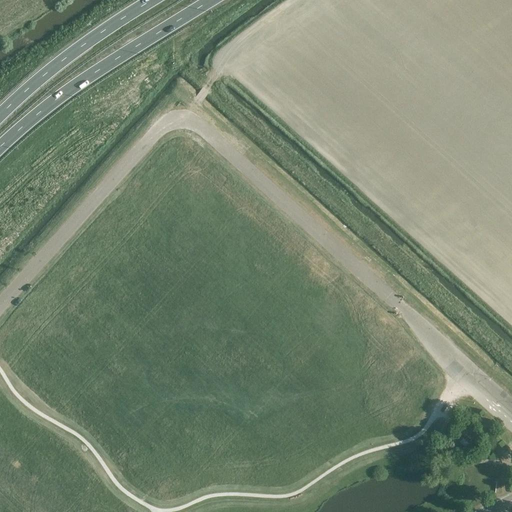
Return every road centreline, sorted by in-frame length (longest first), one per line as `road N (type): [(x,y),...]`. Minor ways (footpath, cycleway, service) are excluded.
road 1 (unclassified): [(0,305),(156,130),(185,119),(470,370)]
road 2 (trunk): [(0,146),(97,70),(209,0)]
road 3 (trunk): [(152,0),(75,50),(0,114)]
